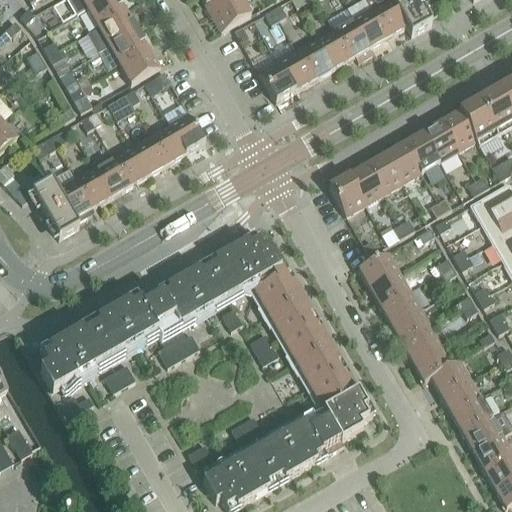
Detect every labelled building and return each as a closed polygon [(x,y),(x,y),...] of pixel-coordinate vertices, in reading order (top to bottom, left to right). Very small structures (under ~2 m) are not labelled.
[(67,0),(66,1),(77,20),(87,14),(111,0),(67,0)] [(111,0),(87,14),(98,32),(128,15),(119,0),(111,0)] [(199,0),(210,18),(240,0),(239,0),(199,0)] [(221,37),(251,20),(240,0),(210,18),(221,37)] [(316,4),(313,0),(303,0),(308,8),(316,4)] [(389,3),(387,0),(374,0),(366,5),(388,43),(406,33),(407,32),(398,17),(390,2),(389,3)] [(406,33),(411,41),(431,29),(420,9),(425,7),(420,0),(387,0),(389,3),(390,2),(398,17),(407,32),(406,33)] [(388,43),(366,5),(365,3),(346,13),(347,14),(370,54),(388,43)] [(291,4),(280,10),(286,20),(296,14),(291,4)] [(272,14),(279,25),(287,21),(286,20),(280,10),(272,14)] [(29,14),(19,23),(25,29),(35,21),(29,14)] [(279,25),(272,14),(265,19),(271,30),(279,25)] [(328,25),(334,35),(351,64),(355,62),(358,67),(372,59),(369,54),(370,54),(347,14),(343,16),(340,17),(337,19),(333,22),(330,24),(328,25)] [(98,32),(109,51),(139,34),(128,15),(98,32)] [(15,27),(5,35),(11,42),(21,34),(15,27)] [(242,32),(234,36),(241,48),(249,43),(242,32)] [(109,51),(120,70),(150,53),(139,34),(109,51)] [(332,75),(351,64),(334,35),(315,45),(332,75)] [(315,45),(296,56),(314,86),(332,75),(315,45)] [(48,61),(59,55),(54,47),(43,53),(48,61)] [(150,53),(120,70),(131,89),(161,72),(150,53)] [(59,55),(48,61),(52,69),(63,63),(59,55)] [(31,71),(42,64),(38,56),(27,63),(31,71)] [(296,56),(278,67),(295,97),(314,86),(296,56)] [(42,64),(31,71),(36,79),(47,72),(42,64)] [(278,67),(258,78),(276,108),(295,97),(278,67)] [(460,116),(477,145),(476,146),(479,151),(511,132),(511,74),(501,81),(506,90),(488,100),(483,91),(469,99),(474,108),(460,116)] [(164,77),(156,82),(162,93),(170,88),(164,77)] [(80,92),(89,87),(84,80),(76,85),(80,92)] [(69,99),(80,92),(76,85),(65,91),(69,99)] [(89,87),(80,92),(85,100),(90,98),(92,92),(89,87)] [(80,92),(69,99),(74,107),(85,100),(80,92)] [(126,99),(132,110),(140,106),(133,95),(126,99)] [(132,110),(126,99),(118,104),(124,115),(132,110)] [(0,127),(3,124),(12,117),(0,104),(0,127)] [(75,121),(71,113),(60,120),(64,128),(75,121)] [(88,121),(95,132),(102,127),(96,116),(88,121)] [(458,156),(476,146),(477,145),(460,116),(441,126),(458,156)] [(188,119),(168,130),(186,160),(205,149),(188,119)] [(95,132),(88,121),(80,125),(87,136),(95,132)] [(3,124),(0,127),(0,157),(18,141),(3,124)] [(458,156),(441,126),(422,137),(440,167),(458,156)] [(186,160),(168,130),(150,141),(167,171),(186,160)] [(404,148),(421,178),(440,167),(422,137),(404,148)] [(51,142),(57,153),(65,149),(59,138),(51,142)] [(131,152),(148,181),(167,171),(150,141),(131,152)] [(57,153),(51,142),(43,147),(49,158),(57,153)] [(43,147),(32,153),(39,164),(49,158),(43,147)] [(385,159),(402,189),(421,178),(404,148),(385,159)] [(148,181),(131,152),(112,162),(129,192),(148,181)] [(402,189),(385,159),(367,169),(384,199),(402,189)] [(502,166),(506,173),(511,174),(511,171),(511,163),(511,161),(502,166)] [(93,173),(111,203),(129,192),(112,162),(93,173)] [(506,173),(502,166),(491,172),(495,179),(506,173)] [(5,169),(0,173),(0,186),(3,190),(14,179),(5,169)] [(348,180),(365,210),(384,199),(367,169),(348,180)] [(56,195),(65,210),(73,224),(74,224),(77,228),(88,222),(86,217),(92,214),(75,184),(68,173),(51,183),(52,186),(57,194),(56,195)] [(75,184),(92,214),(111,203),(93,173),(75,184)] [(510,180),(511,174),(506,173),(495,179),(499,186),(510,180)] [(348,180),(328,192),(346,221),(365,210),(348,180)] [(475,186),(481,197),(489,192),(483,181),(475,186)] [(6,192),(11,198),(20,190),(14,184),(6,192)] [(32,198),(34,202),(59,244),(79,232),(77,228),(74,224),(73,224),(65,210),(56,195),(57,194),(52,186),(32,198)] [(481,197),(475,186),(467,190),(473,201),(481,197)] [(469,211),(481,230),(511,212),(511,199),(506,189),(469,211)] [(25,196),(20,190),(11,198),(16,204),(25,196)] [(34,202),(32,198),(29,199),(25,196),(16,204),(22,210),(34,202)] [(437,207),(444,218),(452,214),(445,203),(437,207)] [(444,218),(437,207),(430,212),(436,223),(444,218)] [(511,212),(481,230),(491,249),(511,236),(511,212)] [(400,229),(407,240),(414,235),(408,224),(400,229)] [(435,231),(440,238),(451,232),(446,224),(435,231)] [(407,240),(400,229),(392,233),(399,244),(407,240)] [(430,234),(419,240),(423,248),(434,242),(430,234)] [(502,267),(511,261),(511,236),(491,249),(502,267)] [(164,352),(168,358),(171,363),(174,369),(192,359),(189,354),(186,349),(183,344),(177,332),(250,290),(261,284),(264,290),(265,291),(285,279),(284,279),(268,251),(263,254),(255,241),(140,308),(138,304),(41,360),(60,394),(63,393),(65,396),(73,392),(70,388),(156,339),(161,348),(162,347),(164,352)] [(370,246),(362,250),(369,262),(377,257),(370,246)] [(457,269),(468,262),(464,254),(453,261),(457,269)] [(399,277),(388,257),(358,275),(369,294),(399,277)] [(511,284),(511,261),(502,267),(511,284)] [(468,262),(457,269),(462,277),(473,270),(468,262)] [(441,278),(452,272),(447,264),(436,270),(441,278)] [(431,276),(429,277),(432,283),(441,278),(436,270),(430,274),(431,276)] [(452,272),(441,278),(445,286),(456,279),(452,272)] [(372,421),(303,301),(288,276),(284,279),(285,279),(265,291),(264,290),(254,296),(328,424),(310,434),(306,427),(203,486),(215,508),(221,505),(225,511),(237,511),(344,451),(341,447),(363,434),(360,429),(372,421)] [(399,277),(369,294),(380,313),(410,296),(399,277)] [(479,306),(490,299),(485,292),(474,298),(479,306)] [(390,332),(421,314),(410,296),(380,313),(390,332)] [(490,299),(479,306),(483,314),(494,307),(490,299)] [(462,315),(473,309),(469,301),(458,307),(462,315)] [(473,309),(462,315),(466,323),(478,316),(473,309)] [(227,318),(231,325),(237,322),(233,314),(227,318)] [(421,314),(390,332),(401,351),(432,333),(421,314)] [(226,329),(231,325),(227,318),(221,321),(226,329)] [(494,332),(505,326),(500,318),(489,324),(494,332)] [(237,322),(231,325),(236,333),(242,330),(237,322)] [(236,333),(231,325),(226,329),(230,337),(236,333)] [(505,326),(494,332),(498,340),(509,333),(505,326)] [(411,369),(442,351),(432,333),(401,351),(411,369)] [(495,346),(490,338),(479,344),(484,352),(495,346)] [(186,349),(193,345),(190,339),(183,344),(186,349)] [(257,344),(260,350),(268,345),(265,339),(257,344)] [(252,354),(260,350),(257,344),(249,349),(252,354)] [(193,345),(186,349),(189,354),(196,350),(193,345)] [(260,350),(264,355),(271,351),(268,345),(260,350)] [(196,350),(189,354),(192,359),(199,355),(196,350)] [(256,360),(264,355),(260,350),(252,354),(256,360)] [(264,355),(267,361),(275,356),(271,351),(264,355)] [(442,351),(411,369),(422,389),(431,384),(430,384),(453,370),(453,369),(442,351)] [(160,362),(168,358),(164,352),(157,356),(160,362)] [(501,367),(511,360),(508,353),(497,359),(501,367)] [(259,366),(267,361),(264,355),(256,360),(259,366)] [(275,356),(267,361),(270,367),(278,362),(275,356)] [(163,368),(171,363),(168,358),(160,362),(163,368)] [(511,360),(501,367),(506,375),(511,371),(511,360)] [(267,361),(259,366),(262,371),(270,367),(267,361)] [(171,363),(163,368),(167,373),(174,369),(171,363)] [(430,384),(431,384),(441,402),(471,385),(460,365),(453,369),(453,370),(430,384)] [(120,374),(125,381),(131,378),(126,370),(120,374)] [(119,385),(125,381),(120,374),(115,377),(119,385)] [(114,388),(119,385),(115,377),(109,380),(114,388)] [(131,378),(125,381),(129,389),(135,386),(131,378)] [(108,391),(114,388),(109,380),(104,383),(108,391)] [(129,389),(125,381),(119,385),(124,392),(129,389)] [(119,385),(114,388),(118,396),(124,392),(119,385)] [(452,421),(482,403),(471,385),(441,402),(452,421)] [(114,388),(108,391),(113,399),(118,396),(114,388)] [(66,405),(71,412),(78,408),(73,401),(66,405)] [(83,405),(88,413),(93,410),(89,402),(83,405)] [(482,403),(452,421),(462,439),(492,422),(482,403)] [(78,408),(82,416),(88,413),(83,405),(78,408)] [(78,408),(71,412),(74,418),(78,419),(82,416),(78,408)] [(247,425),(252,433),(257,430),(253,422),(247,425)] [(492,422),(462,439),(473,458),(503,440),(492,422)] [(246,437),(252,433),(247,425),(242,429),(246,437)] [(236,432),(240,440),(246,437),(242,429),(236,432)] [(257,430),(252,433),(256,441),(262,438),(257,430)] [(235,443),(240,440),(236,432),(230,435),(235,443)] [(256,441),(252,433),(246,437),(251,444),(256,441)] [(7,440),(21,464),(32,458),(18,434),(7,440)] [(246,437),(240,440),(245,448),(251,444),(246,437)] [(245,448),(240,440),(235,443),(239,451),(245,448)] [(484,476),(511,459),(511,456),(503,440),(473,458),(484,476)] [(0,471),(2,475),(13,469),(0,445),(0,471)] [(199,453),(203,461),(209,458),(204,450),(199,453)] [(193,457),(198,465),(203,461),(199,453),(193,457)] [(192,468),(198,465),(193,457),(187,460),(192,468)] [(209,458),(203,461),(208,469),(213,466),(209,458)] [(511,459),(484,476),(495,495),(511,484),(511,459)] [(139,485),(151,478),(142,461),(130,468),(139,485)] [(203,461),(198,465),(202,472),(208,469),(203,461)] [(198,465),(192,468),(196,476),(202,472),(198,465)] [(509,511),(511,510),(511,484),(495,495),(504,511),(509,511)]
